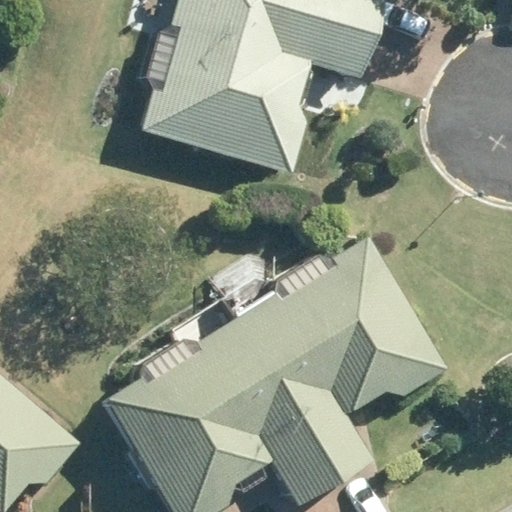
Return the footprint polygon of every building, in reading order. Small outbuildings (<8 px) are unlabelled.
[(148,74),(156,86),(142,136),(292,177),(305,125),(293,106),(304,65),(360,79),(373,35),(247,0),(178,0),(170,33),(158,40),(148,74)] [(247,0),(373,35),(382,0),(247,0)] [(272,296),(236,319),(341,484),(374,462),(342,413),(376,391),(401,396),(447,369),(362,237),(325,262),(311,258),(274,281),(272,296)] [(146,377),(103,404),(171,511),(221,511),(230,507),(235,483),(271,460),(303,508),(341,484),(236,319),(192,347),(179,343),(149,362),(146,377)] [(0,511),(0,508),(20,486),(45,483),(79,442),(0,375),(0,511)]
